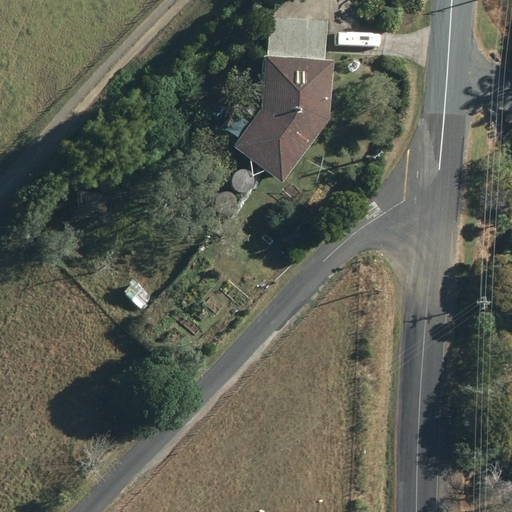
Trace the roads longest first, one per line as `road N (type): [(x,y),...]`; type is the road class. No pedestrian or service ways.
road 1 (unclassified): [(436,201),(405,200),(328,257),(85,511)]
road 2 (unclassified): [(436,201),(417,511)]
road 3 (unclassified): [(451,0),(436,201)]
